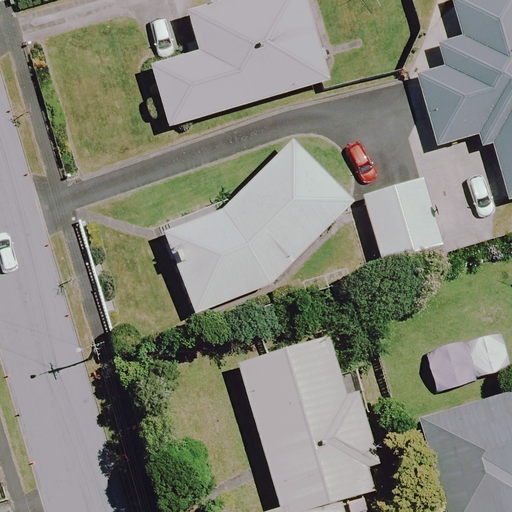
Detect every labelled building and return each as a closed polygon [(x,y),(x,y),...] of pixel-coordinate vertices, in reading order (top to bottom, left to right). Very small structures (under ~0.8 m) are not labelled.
[(330,86),(305,0),(259,0),(189,21),(200,59),(150,74),(168,134),(330,86)] [(446,71),(416,79),(438,153),(473,143),(476,154),(490,150),(507,208),(511,206),(511,0),(461,0),(452,3),(462,37),(438,44),(446,71)] [(161,270),(177,268),(192,321),(265,292),(350,212),(291,150),(227,210),(156,232),(161,270)] [(442,261),(508,243),(487,167),(362,202),(381,268),(439,252),(442,261)] [(345,402),(327,343),(236,371),(278,511),(344,511),(343,508),(384,495),(355,399),(345,402)] [(511,511),(511,399),(420,426),(444,511),(511,511)]
